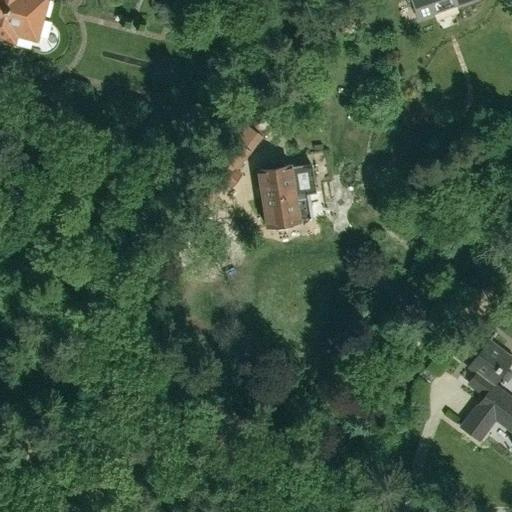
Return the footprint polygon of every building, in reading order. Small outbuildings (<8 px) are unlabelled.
[(0,0),(0,36),(13,39),(15,32),(34,37),(44,0),(0,0)] [(411,0),(418,19),(438,12),(436,6),(452,0),(453,0),(456,5),(470,0),(411,0)] [(57,26),(69,27),(70,15),(58,13),(57,26)] [(266,129),(277,115),(277,108),(270,103),(263,105),(250,121),(250,125),(259,132),(266,129)] [(196,195),(210,205),(224,185),(229,188),(240,174),(235,170),(262,137),(248,126),(196,195)] [(290,165),(257,171),(266,225),(269,225),(274,229),(291,227),(295,221),(299,220),(299,219),(311,217),(307,193),(315,191),(310,164),(290,167),(290,165)] [(476,317),(471,324),(482,332),(488,325),(476,317)] [(511,401),(489,385),(510,357),(489,341),(468,369),(475,374),(469,383),(486,396),(464,426),(479,437),(495,417),(511,429),(511,401)]
